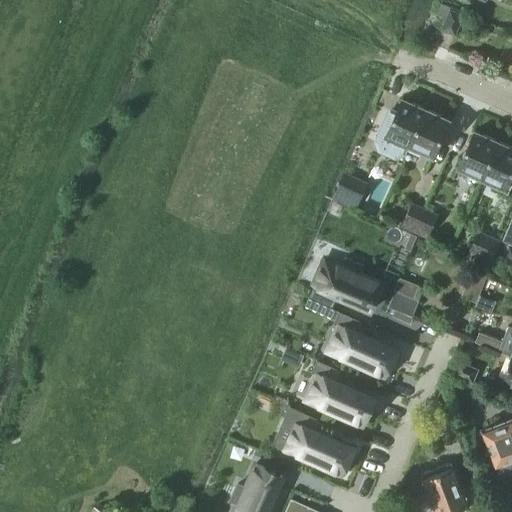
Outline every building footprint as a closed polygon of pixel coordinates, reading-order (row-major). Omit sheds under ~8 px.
[(434,21),(444,25),(442,29),(455,34),(463,15),(441,6),(434,21)] [(395,113),(390,111),(373,148),(398,159),(400,153),(405,155),(407,150),(408,150),(426,110),(402,99),(395,113)] [(426,110),(408,150),(431,160),(449,120),(426,110)] [(474,131),(457,170),(481,181),(498,142),(474,131)] [(481,181),(505,191),(504,193),(507,195),(511,184),(511,148),(498,142),(481,181)] [(368,183),(343,173),(333,196),(358,206),(368,183)] [(417,227),(425,209),(411,203),(403,221),(417,227)] [(425,209),(417,227),(430,233),(438,214),(425,209)] [(508,244),(511,245),(511,217),(501,241),(508,244)] [(468,253),(490,262),(500,240),(478,231),(468,253)] [(502,259),(511,263),(511,245),(508,244),(502,259)] [(323,257),(312,282),(374,307),(383,282),(323,257)] [(397,293),(394,292),(387,307),(412,317),(418,301),(417,300),(420,292),(401,284),(397,293)] [(496,301),(479,295),(474,308),(490,315),(496,301)] [(501,342),(498,351),(511,356),(511,327),(508,326),(501,342)] [(340,329),(327,355),(387,382),(404,353),(340,329)] [(479,333),(475,342),(498,351),(501,342),(479,333)] [(501,380),(511,384),(511,356),(501,380)] [(479,369),(459,361),(453,376),(473,385),(479,369)] [(319,369),(307,395),(370,422),(383,395),(319,369)] [(298,417),(285,452),(341,473),(353,440),(298,417)] [(511,473),(511,417),(479,431),(498,479),(511,473)] [(461,488),(451,463),(420,474),(434,511),(446,511),(450,511),(451,511),(455,510),(458,511),(460,511),(464,511),(465,507),(469,505),(468,502),(473,500),(474,497),(470,487),(468,486),(461,488)] [(254,464),(236,511),(267,511),(281,475),(254,464)] [(320,511),(290,498),(284,511),(320,511)] [(404,501),(403,511),(417,511),(418,501),(404,501)]
